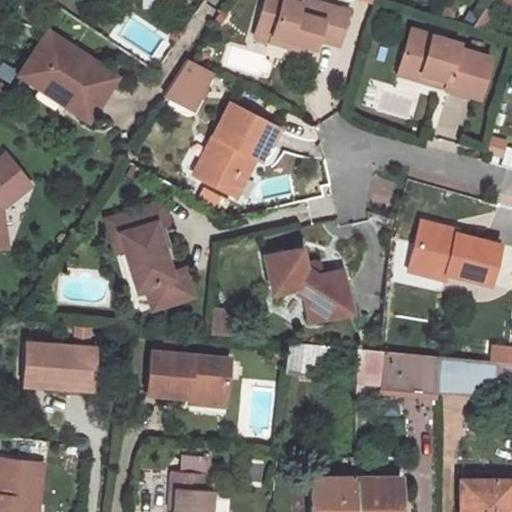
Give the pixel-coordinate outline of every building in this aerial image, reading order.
[(348,10),(312,0),(297,0),(296,3),(287,0),(261,0),(251,40),(266,44),(268,37),(298,45),(313,49),(314,41),(316,35),(339,41),(348,10)] [(511,0),(492,0),(511,13),(511,0)] [(448,6),(435,2),(433,12),(446,16),(448,6)] [(395,64),(438,75),(435,84),(475,95),(486,54),(454,45),(455,40),(405,27),(395,64)] [(41,36),(78,61),(82,55),(46,30),(41,36)] [(339,41),(316,35),(314,41),(338,47),(339,41)] [(78,61),(41,36),(15,73),(33,85),(38,77),(89,111),(113,76),(82,55),(78,61)] [(298,45),(268,37),(266,44),(296,52),(298,45)] [(194,114),(215,74),(185,58),(164,98),(194,114)] [(393,73),(435,84),(438,75),(395,64),(393,73)] [(33,85),(56,101),(83,119),(89,111),(38,77),(33,85)] [(237,161),(242,152),(253,157),(258,160),(275,128),(224,103),(189,173),(227,191),(241,163),(237,161)] [(0,152),(0,244),(6,243),(0,206),(0,204),(29,181),(3,150),(0,152)] [(234,195),(253,157),(242,152),(237,161),(241,163),(227,191),(234,195)] [(167,269),(160,247),(153,226),(160,224),(165,222),(159,201),(121,213),(126,228),(113,232),(119,249),(131,288),(140,285),(147,309),(190,295),(181,265),(172,268),(173,272),(168,274),(167,269)] [(121,213),(101,220),(112,252),(119,249),(113,232),(126,228),(121,213)] [(452,235),(438,231),(440,222),(419,217),(408,257),(427,261),(425,273),(444,278),(446,271),(489,282),(498,241),(453,230),(452,235)] [(455,226),(440,222),(438,231),(452,235),(453,230),(455,226)] [(166,245),(160,224),(153,226),(160,247),(166,245)] [(288,288),(302,297),(307,319),(348,310),(340,269),(320,273),(316,274),(302,266),(302,262),(298,248),(264,255),(271,291),(288,288)] [(406,268),(425,273),(427,261),(408,257),(406,268)] [(302,266),(316,274),(320,273),(318,263),(313,260),(302,262),(302,266)] [(73,326),(72,346),(88,347),(89,328),(73,326)] [(72,346),(21,342),(18,386),(59,388),(59,381),(92,383),(95,348),(88,347),(72,346)] [(284,361),(307,363),(309,344),(286,342),(284,361)] [(508,346),(489,344),(487,360),(495,361),(507,361),(508,346)] [(359,349),(357,385),(435,393),(435,355),(359,349)] [(228,360),(149,352),(146,392),(188,395),(224,399),(228,360)] [(435,393),(492,396),(495,361),(487,360),(435,355),(435,393)] [(91,395),(92,383),(59,381),(59,388),(58,393),(91,395)] [(224,405),(224,399),(188,395),(187,402),(224,405)] [(174,509),(173,511),(225,511),(226,498),(220,491),(210,491),(210,489),(205,489),(206,472),(204,472),(205,457),(180,455),(180,471),(170,470),(170,488),(175,488),(174,509)] [(42,464),(0,459),(0,511),(28,511),(29,507),(36,508),(42,464)] [(480,478),(460,478),(460,511),(511,511),(511,485),(511,477),(495,478),(496,469),(481,469),(480,478)] [(355,511),(356,475),(310,475),(310,511),(355,511)] [(399,503),(399,475),(356,475),(355,511),(405,511),(406,503),(399,503)]
